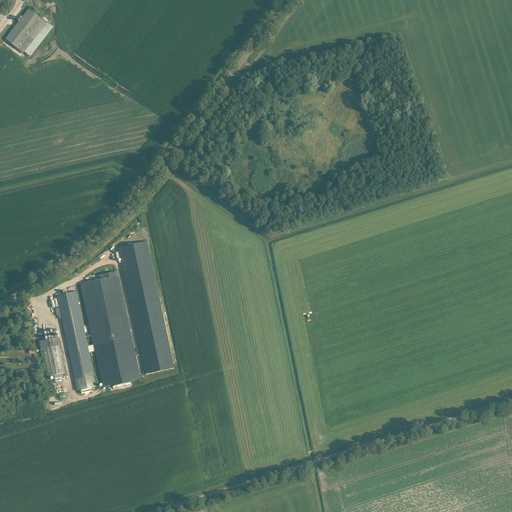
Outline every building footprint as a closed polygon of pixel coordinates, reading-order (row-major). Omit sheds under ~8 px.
[(5,39),(9,42),(18,49),(23,53),(46,23),(41,20),(41,19),(32,12),(34,10),(30,8),(5,39)] [(147,242),(118,248),(145,375),(174,369),(147,242)] [(101,280),(81,284),(82,289),(93,345),(102,386),(102,387),(140,379),(131,337),(118,277),(117,272),(116,272),(100,275),(101,280)] [(61,315),(77,391),(81,390),(81,394),(92,391),(91,388),(96,387),(88,346),(79,305),(76,292),(57,296),(60,309),(56,310),(57,316),(61,315)] [(59,337),(39,342),(40,347),(47,377),(53,376),(54,380),(62,378),(61,374),(67,373),(60,342),(59,337)] [(63,407),(61,401),(49,405),(51,411),(63,407)]
